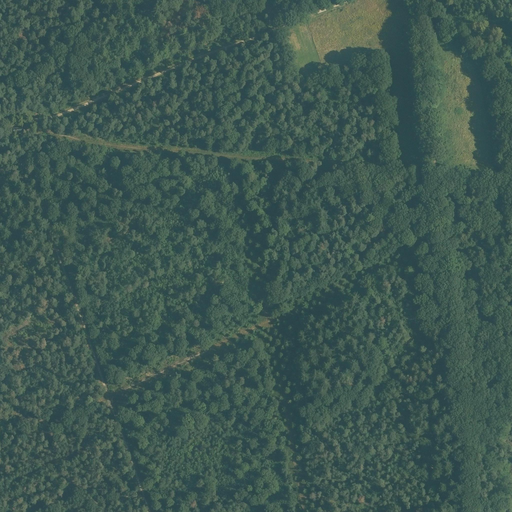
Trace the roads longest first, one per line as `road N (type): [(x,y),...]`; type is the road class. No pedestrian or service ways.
road 1 (track): [(511,210),(0,447)]
road 2 (track): [(29,135),(435,171)]
road 3 (track): [(29,135),(23,154),(146,511)]
road 4 (track): [(347,0),(27,127)]
road 5 (track): [(474,511),(435,171)]
road 6 (track): [(435,171),(416,0)]
road 7 (track): [(24,123),(91,0)]
